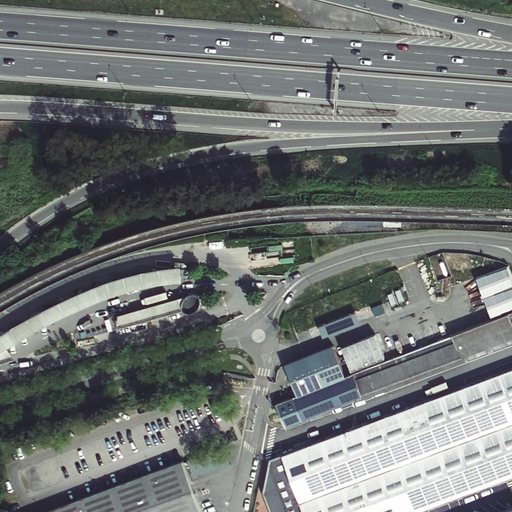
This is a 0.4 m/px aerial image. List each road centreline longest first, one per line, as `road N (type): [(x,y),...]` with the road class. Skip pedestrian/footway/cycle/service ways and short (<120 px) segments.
road 1 (motorway): [(0,245),(100,183),(175,159),(308,141),(511,131)]
road 2 (motorway): [(511,64),(0,25)]
road 3 (motorway): [(0,60),(511,99)]
road 4 (motorway): [(0,106),(308,127),(511,128)]
road 5 (motorway): [(511,33),(350,0)]
